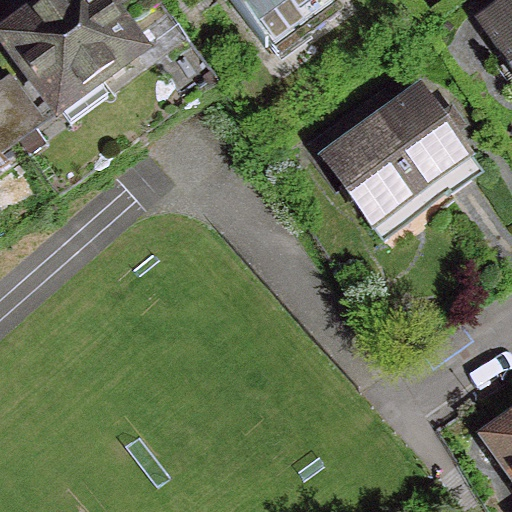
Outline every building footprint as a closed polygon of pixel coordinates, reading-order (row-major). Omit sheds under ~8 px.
[(92,0),(57,0),(1,42),(54,115),(133,56),(92,0)] [(224,0),(261,50),(294,26),(299,34),(334,9),(327,0),(224,0)] [(511,21),(503,9),(477,28),(511,78),(511,21)] [(40,125),(8,80),(0,86),(0,124),(14,144),(40,125)] [(379,102),(312,150),(369,230),(432,184),(444,200),(474,178),(416,98),(390,117),(379,102)] [(0,154),(14,144),(0,124),(0,154)] [(511,425),(487,443),(511,478),(511,425)]
